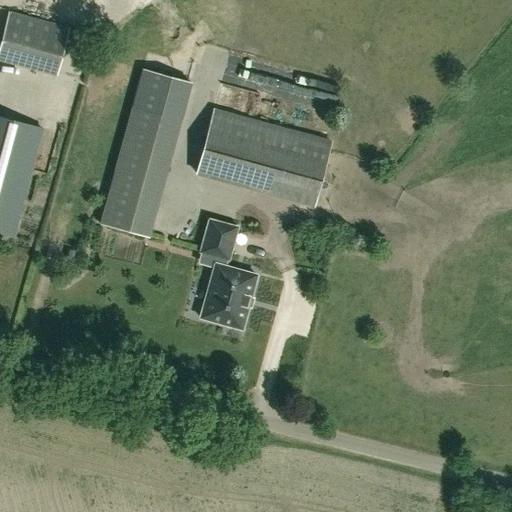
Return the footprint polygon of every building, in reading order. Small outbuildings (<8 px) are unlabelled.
[(0,59),(56,75),(69,28),(8,12),(0,42),(0,59)] [(0,117),(0,231),(13,235),(42,129),(0,117)] [(320,195),(331,140),(230,119),(225,142),(209,139),(202,171),(320,195)] [(100,224),(146,237),(152,217),(105,203),(100,224)] [(237,227),(209,220),(200,252),(203,253),(218,257),(216,264),(215,264),(200,318),(241,329),(256,275),(224,267),(226,260),(228,260),(237,227)] [(72,260),(74,250),(68,249),(66,258),(72,260)]
